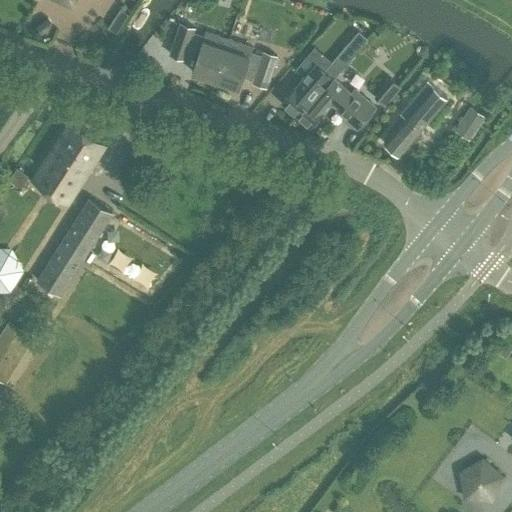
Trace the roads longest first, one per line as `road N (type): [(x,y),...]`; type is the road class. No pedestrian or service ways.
road 1 (unclassified): [(356,165),(0,54)]
road 2 (unknown): [(210,511),(393,374),(496,276)]
road 3 (secondary): [(341,359),(148,511)]
road 4 (secondary): [(341,359),(388,331),(459,250)]
road 5 (secondary): [(432,229),(379,294),(341,359)]
